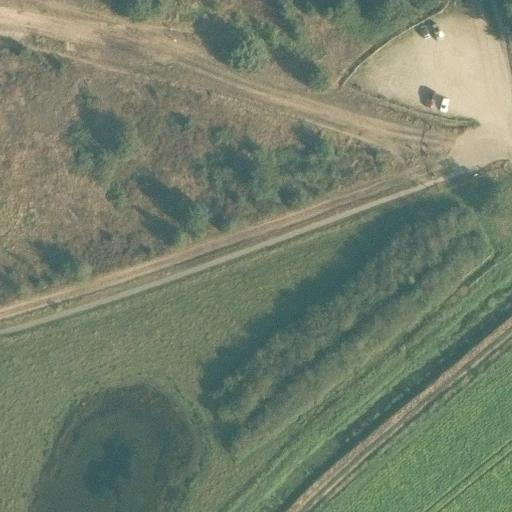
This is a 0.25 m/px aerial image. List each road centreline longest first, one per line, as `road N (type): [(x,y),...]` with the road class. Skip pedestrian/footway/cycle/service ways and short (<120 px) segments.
road 1 (track): [(470,0),(497,139),(472,148),(0,28)]
road 2 (track): [(472,148),(152,268),(0,314)]
